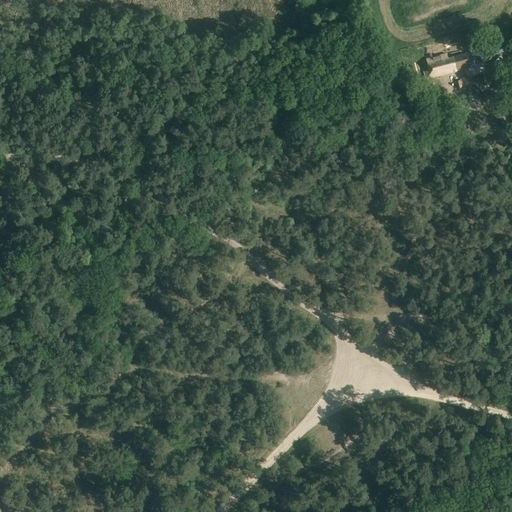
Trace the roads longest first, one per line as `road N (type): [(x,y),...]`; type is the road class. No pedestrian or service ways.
road 1 (track): [(253,262),(147,339),(128,371),(57,410),(0,468)]
road 2 (track): [(473,406),(407,393),(358,400),(299,430),(221,511)]
road 3 (track): [(0,154),(82,162),(118,175),(253,262)]
road 4 (track): [(128,371),(315,380),(361,353)]
road 5 (track): [(430,395),(361,353),(253,262)]
road 6 (track): [(323,317),(446,315),(511,292)]
